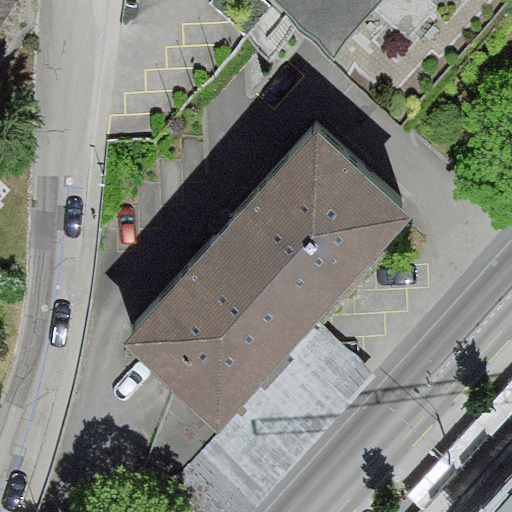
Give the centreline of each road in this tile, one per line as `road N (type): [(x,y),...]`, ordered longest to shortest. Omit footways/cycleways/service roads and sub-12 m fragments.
road 1 (residential): [(95,0),(5,511)]
road 2 (secondary): [(317,511),(511,292)]
